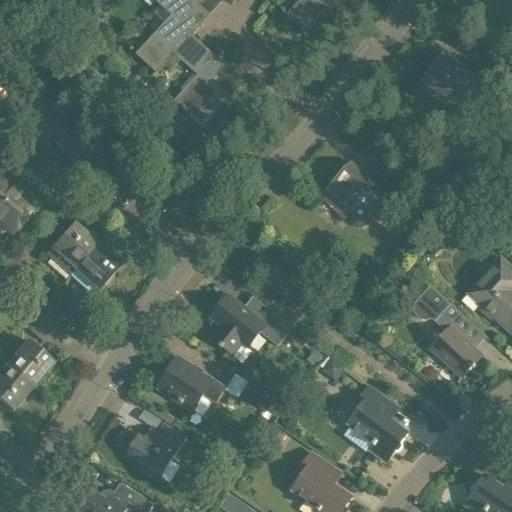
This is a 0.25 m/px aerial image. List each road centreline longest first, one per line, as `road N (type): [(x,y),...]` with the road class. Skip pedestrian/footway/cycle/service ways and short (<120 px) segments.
road 1 (residential): [(192,258),(415,0)]
road 2 (residential): [(17,511),(192,258)]
road 3 (residential): [(192,258),(0,82)]
road 4 (residential): [(387,511),(511,388)]
